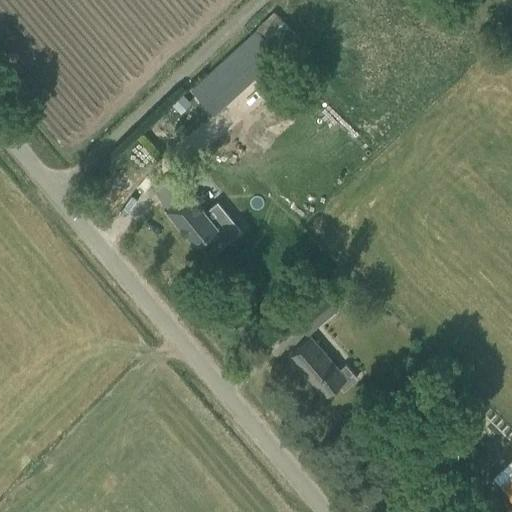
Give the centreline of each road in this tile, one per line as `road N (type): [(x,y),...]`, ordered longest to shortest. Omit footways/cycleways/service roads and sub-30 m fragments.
road 1 (unclassified): [(331,511),(0,122)]
road 2 (unknown): [(53,184),(244,0)]
